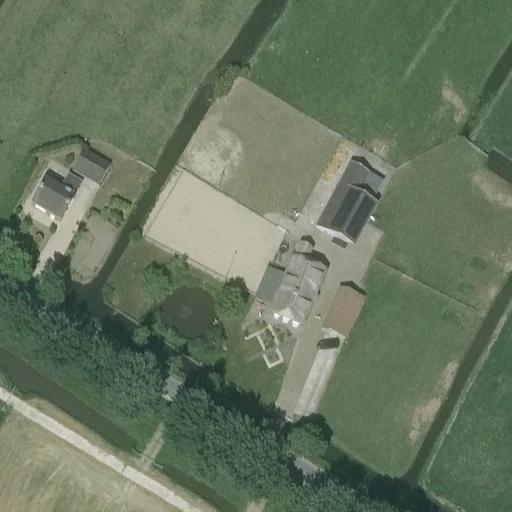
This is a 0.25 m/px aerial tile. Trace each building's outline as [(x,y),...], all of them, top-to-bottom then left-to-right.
[(98,188),(109,169),(83,154),(72,173),(98,188)] [(348,165),(314,228),(350,248),(372,207),(354,197),(366,175),(348,165)] [(73,199),(81,185),(68,178),(60,192),(45,183),(31,207),(60,224),(74,200),(73,199)] [(300,330),(323,274),(303,266),(309,251),(298,246),(292,262),(291,261),(283,279),(272,307),(268,317),(300,330)] [(475,257),(469,267),(483,274),(488,264),(475,257)] [(462,281),(457,291),(469,297),(474,288),(462,281)] [(361,300),(338,290),(322,331),(345,340),(361,300)] [(446,311),(441,320),(457,328),(462,319),(446,311)]
